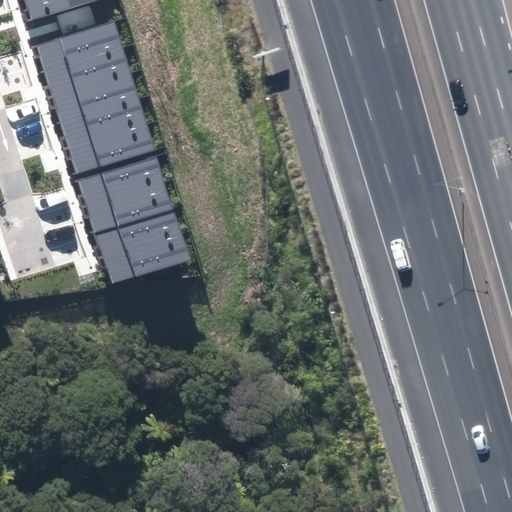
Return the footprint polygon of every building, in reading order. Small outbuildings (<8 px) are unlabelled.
[(23,0),(30,21),(99,0),(23,0)] [(115,21),(37,46),(46,72),(123,48),(115,21)] [(123,48),(46,72),(54,98),(131,74),(123,48)] [(131,74),(54,98),(62,124),(140,100),(131,74)] [(140,100),(62,124),(70,148),(147,124),(140,100)] [(147,124),(70,148),(77,173),(155,148),(147,124)] [(157,156),(80,181),(87,205),(164,180),(157,156)] [(164,180),(87,205),(96,233),(174,208),(164,180)] [(174,208),(96,233),(104,257),(182,233),(174,208)] [(182,233),(104,257),(112,283),(190,259),(182,233)]
